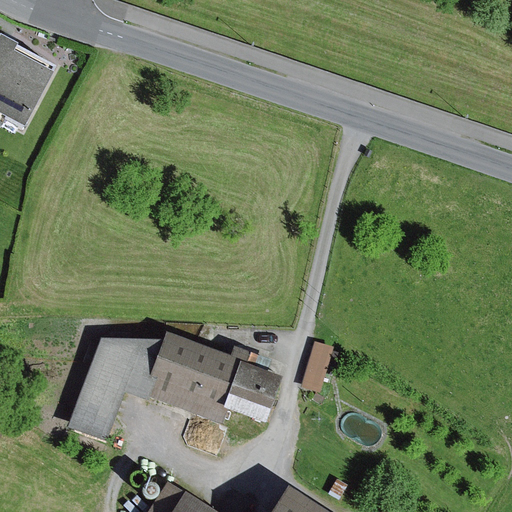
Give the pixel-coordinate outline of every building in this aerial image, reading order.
[(0,123),(3,125),(6,118),(24,128),(54,74),(13,52),(17,45),(0,35),(0,123)] [(230,358),(166,334),(163,340),(99,339),(67,429),(107,444),(125,394),(149,403),(151,398),(222,425),(228,412),(266,426),(282,378),(267,373),(272,361),(234,347),(230,358)] [(334,348),(315,342),(301,388),(320,394),(334,348)] [(214,511),(167,482),(148,511),(214,511)] [(325,511),(288,487),(271,511),(325,511)]
